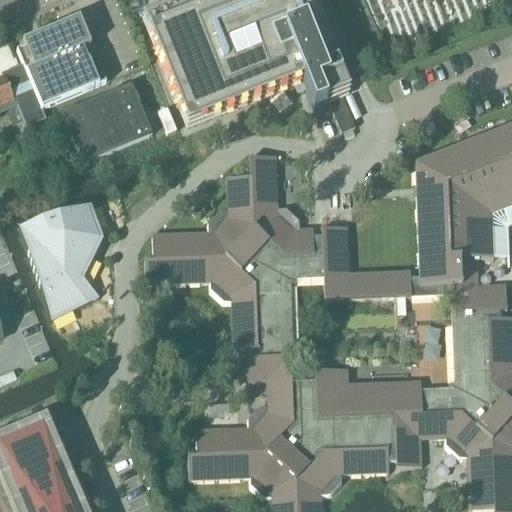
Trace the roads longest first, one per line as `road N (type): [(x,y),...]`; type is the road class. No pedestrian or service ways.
road 1 (residential): [(373,124),(373,143),(359,157),(274,148),(228,156),(129,245),(126,334),(90,441),(117,511)]
road 2 (residential): [(373,124),(511,69)]
road 3 (residential): [(320,0),(373,124)]
